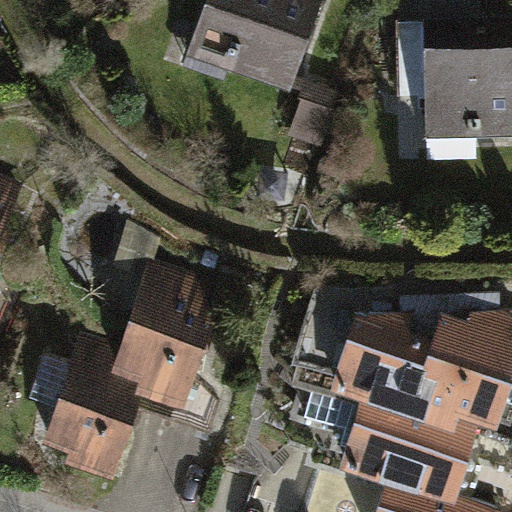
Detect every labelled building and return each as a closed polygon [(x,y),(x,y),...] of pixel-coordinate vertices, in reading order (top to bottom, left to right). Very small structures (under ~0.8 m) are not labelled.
[(313,0),(197,0),(165,96),(209,111),(214,94),(275,114),(313,0)] [(511,164),(505,40),(403,44),(409,168),(511,164)] [(0,235),(18,197),(0,188),(0,235)] [(212,309),(143,285),(118,359),(104,397),(130,406),(173,421),(212,309)] [(379,511),(494,511),(498,500),(456,489),(473,422),(455,417),(458,403),(496,413),(503,388),(511,390),(511,334),(510,334),(511,326),(511,309),(501,310),(500,295),(457,296),(457,311),(434,311),(434,296),(402,296),(402,312),(371,312),(370,314),(359,312),(341,381),(367,388),(350,457),(391,468),(379,511)] [(104,397),(118,359),(80,346),(39,464),(102,486),(130,406),(104,397)]
